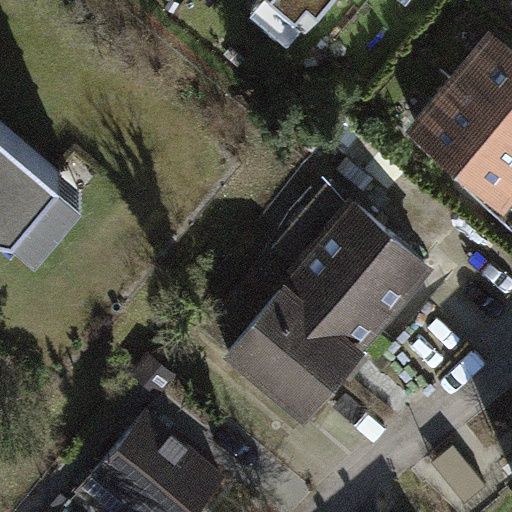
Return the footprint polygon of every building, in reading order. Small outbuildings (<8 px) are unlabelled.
[(246,0),(286,33),(312,0),(246,0)] [(511,45),(490,26),(404,123),(501,209),(511,196),(511,45)] [(0,219),(9,221),(31,239),(82,179),(0,109),(0,219)] [(201,321),(226,342),(351,191),(325,170),(201,321)] [(433,261),(351,191),(226,342),(219,351),(301,419),(370,336),(433,261)] [(202,511),(223,491),(149,420),(76,495),(93,511),(202,511)]
